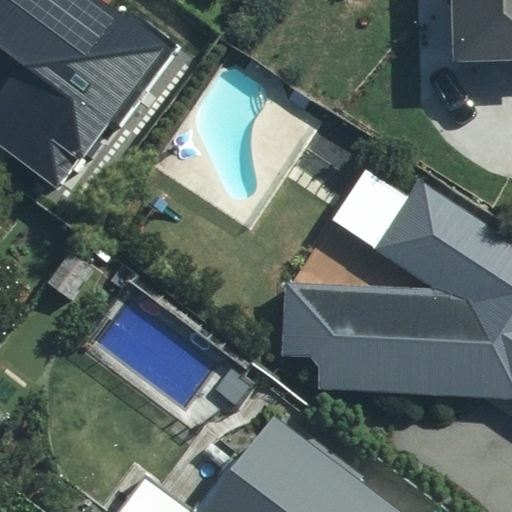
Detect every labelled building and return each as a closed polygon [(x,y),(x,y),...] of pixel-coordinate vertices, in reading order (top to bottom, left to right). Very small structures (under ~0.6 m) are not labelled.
[(0,0),(0,40),(25,61),(0,92),(0,128),(70,183),(181,43),(126,0),(0,0)] [(511,0),(458,0),(461,57),(511,55),(511,0)] [(407,51),(353,54),(356,97),(410,95),(407,51)] [(0,61),(0,89),(14,73),(0,61)] [(317,400),(502,408),(511,413),(511,249),(416,188),(373,255),(449,304),(283,291),(279,365),(304,367),(313,380),(317,400)] [(380,511),(274,428),(206,511),(380,511)]
